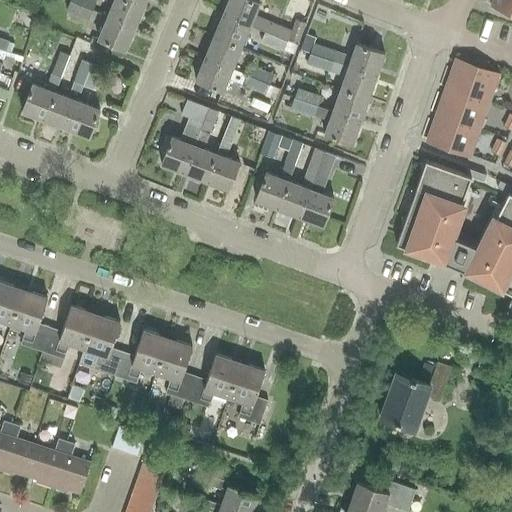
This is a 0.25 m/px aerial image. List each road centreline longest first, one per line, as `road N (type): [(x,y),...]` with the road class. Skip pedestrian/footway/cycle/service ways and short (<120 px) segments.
road 1 (residential): [(347,363),(0,246)]
road 2 (residential): [(343,276),(436,32)]
road 3 (residential): [(343,276),(109,186)]
road 4 (residential): [(109,186),(183,0)]
road 5 (residential): [(298,511),(347,363)]
